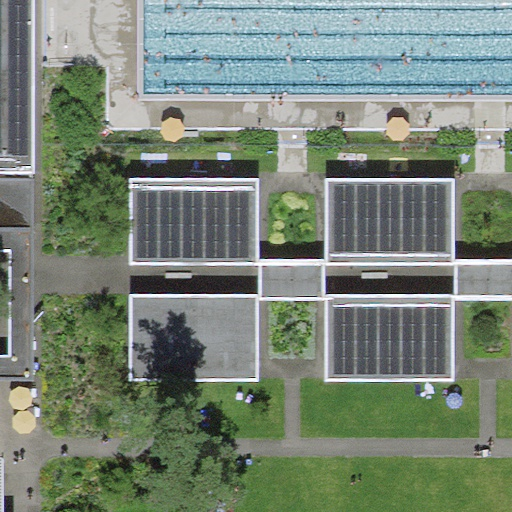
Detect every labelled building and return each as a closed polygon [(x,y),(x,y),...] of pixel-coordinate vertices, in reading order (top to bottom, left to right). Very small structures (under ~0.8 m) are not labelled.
[(0,0),(0,166),(34,167),(33,0),(0,0)] [(0,383),(41,384),(42,183),(0,182),(0,383)] [(134,259),(260,259),(259,186),(134,185),(134,259)] [(330,259),(456,260),(455,186),(330,186),(330,259)] [(460,376),(458,301),(328,302),(331,377),(460,376)] [(262,378),(262,302),(135,303),(135,378),(262,378)]
